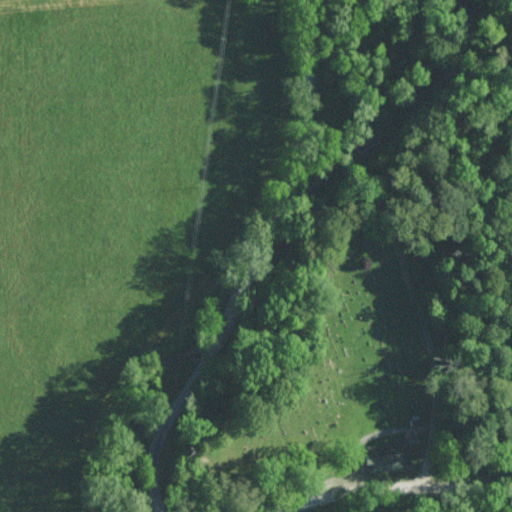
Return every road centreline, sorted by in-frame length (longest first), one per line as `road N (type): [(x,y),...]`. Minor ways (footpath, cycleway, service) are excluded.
road 1 (tertiary): [(270,230),(311,123),(310,0)]
road 2 (residential): [(279,511),(371,486),(511,487)]
road 3 (tertiary): [(162,511),(154,484),(159,436),(206,360)]
